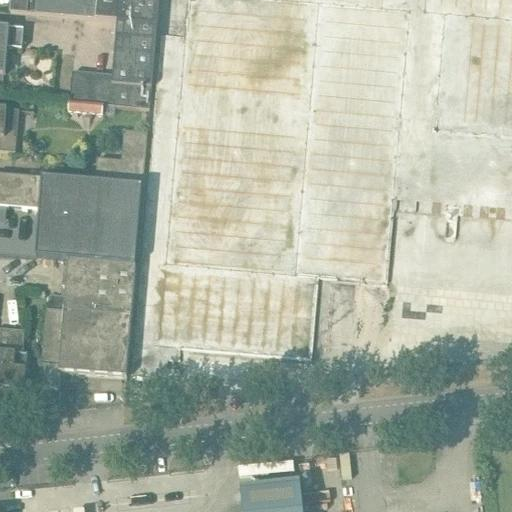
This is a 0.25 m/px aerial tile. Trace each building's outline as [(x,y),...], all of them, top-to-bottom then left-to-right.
[(118,22),(118,24),(158,28),(160,0),(11,0),(10,13),(118,22)] [(511,0),(186,0),(167,268),(386,285),(391,212),(448,216),(447,236),(473,238),(474,225),(511,227),(511,0)] [(158,28),(118,24),(113,79),(72,75),(69,106),(70,106),(104,109),(105,109),(150,113),(152,92),(158,28)] [(0,29),(0,77),(4,78),(6,78),(8,51),(22,52),(24,33),(0,29)] [(70,106),(69,106),(68,116),(103,119),(104,109),(70,106)] [(153,116),(152,176),(172,176),(174,108),(169,108),(169,117),(153,116)] [(20,113),(0,111),(0,154),(16,156),(18,134),(20,113)] [(20,112),(19,128),(34,129),(35,113),(20,112)] [(148,137),(123,135),(121,164),(97,162),(95,186),(144,190),(148,137)] [(0,210),(40,214),(43,182),(0,178),(0,210)] [(39,225),(36,261),(100,266),(136,269),(142,191),(43,182),(40,214),(39,225)] [(47,314),(40,390),(60,392),(61,376),(71,377),(127,382),(136,282),(137,270),(69,265),(65,315),(47,314)] [(23,357),(25,338),(0,335),(0,393),(25,395),(28,358),(23,357)] [(305,511),(302,486),(244,493),(246,511),(305,511)]
